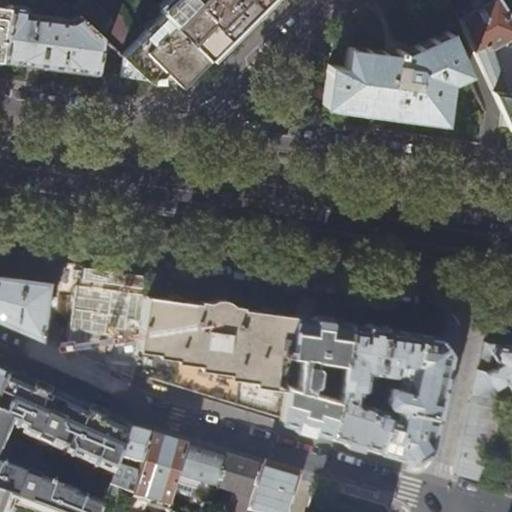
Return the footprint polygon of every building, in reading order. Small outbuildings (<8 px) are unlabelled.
[(114,0),(81,0),(72,9),(76,13),(97,33),(111,18),(109,15),(119,4),(114,0)] [(263,1),(263,0),(169,0),(158,12),(161,14),(205,58),(263,1)] [(492,49),(511,38),(511,17),(500,0),(494,0),(459,19),(478,56),(492,49)] [(511,0),(500,0),(511,17),(511,0)] [(7,5),(7,7),(0,55),(0,60),(48,67),(96,73),(103,38),(97,33),(76,13),(70,18),(47,15),(47,9),(42,8),(41,14),(26,12),(27,7),(7,5)] [(119,54),(123,57),(147,80),(161,66),(169,74),(179,84),(199,64),(205,58),(161,14),(119,54)] [(410,116),(443,121),(447,81),(465,73),(448,31),(399,52),(400,49),(395,48),(395,53),(346,47),(344,66),(328,64),(323,104),(339,107),(378,112),(410,116)] [(492,49),(478,56),(510,130),(511,130),(511,92),(507,92),(492,49)] [(119,76),(147,80),(123,57),(119,76)] [(0,319),(39,337),(46,282),(0,275),(0,319)] [(249,408),(281,418),(294,315),(293,315),(231,307),(209,304),(147,295),(133,373),(188,390),(249,408)] [(349,323),(313,318),(294,315),(281,418),(280,422),(300,428),(328,436),(338,403),(349,323)] [(368,326),(349,323),(338,403),(328,436),(377,451),(384,425),(375,423),(376,418),(370,416),(373,405),(361,402),(358,398),(362,370),(394,374),(394,370),(397,360),(408,361),(415,356),(418,332),(385,328),(368,326)] [(397,360),(394,370),(401,372),(398,387),(393,386),(391,386),(389,387),(388,390),(386,398),(386,400),(388,403),(394,405),(393,410),(373,405),(370,416),(376,418),(375,423),(384,425),(377,451),(388,454),(408,460),(409,461),(430,448),(429,447),(433,430),(444,380),(449,356),(451,354),(437,337),(435,335),(428,334),(418,332),(415,356),(408,361),(397,360)] [(502,489),(511,491),(511,466),(494,461),(499,440),(489,438),(495,414),(498,414),(491,389),(505,381),(511,393),(511,345),(483,341),(481,349),(461,443),(454,474),(502,489)] [(77,408),(39,391),(6,376),(0,390),(0,496),(12,501),(40,511),(99,511),(106,498),(110,488),(109,487),(117,466),(120,457),(121,456),(126,429),(77,408)] [(127,430),(126,429),(121,456),(120,457),(142,464),(149,436),(137,433),(127,430)] [(166,441),(149,436),(142,464),(140,474),(134,497),(133,497),(133,500),(168,509),(176,476),(184,447),(166,441)] [(203,452),(184,447),(176,476),(216,488),(224,458),(203,452)] [(239,463),(224,458),(216,488),(250,498),(258,468),(239,463)] [(140,474),(117,466),(109,487),(110,488),(118,491),(133,497),(134,497),(140,474)] [(275,473),(258,468),(250,498),(246,511),(288,511),(298,480),(275,473)] [(114,500),(118,491),(110,488),(106,498),(114,500)] [(0,511),(8,511),(12,501),(0,496),(0,511)]
